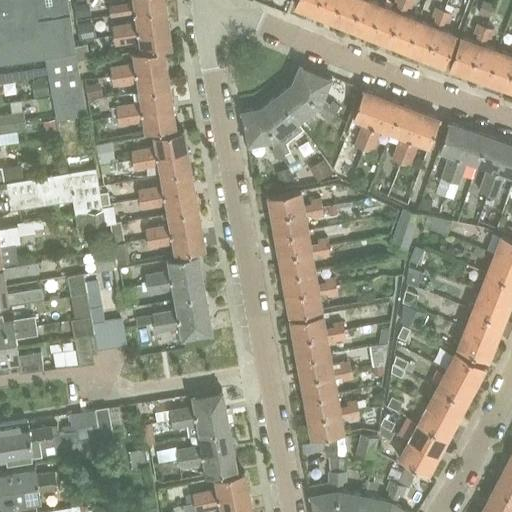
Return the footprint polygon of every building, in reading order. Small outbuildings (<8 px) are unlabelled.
[(0,0),(0,61),(44,55),(56,120),(87,114),(67,0),(0,0)] [(134,0),(135,1),(110,5),(111,14),(136,11),(165,7),(164,0),(134,0)] [(294,0),(294,3),(314,11),(317,0),(294,0)] [(317,0),(314,11),(333,18),(339,0),(317,0)] [(339,0),(333,18),(351,26),(361,0),(339,0)] [(361,0),(351,26),(370,33),(382,2),(375,0),(361,0)] [(370,33),(388,40),(404,0),(396,0),(399,1),(396,8),(382,2),(370,33)] [(413,0),(404,0),(388,40),(407,48),(419,18),(405,12),(408,4),(411,6),(413,0)] [(445,63),(456,33),(443,28),(446,20),(449,21),(452,11),(450,11),(453,5),(446,3),(444,8),(426,55),(445,63)] [(407,48),(426,55),(444,8),(436,5),(432,15),(436,16),(433,23),(419,18),(407,48)] [(168,26),(165,7),(136,11),(137,21),(113,25),(114,34),(168,26)] [(94,21),(77,23),(79,39),(96,36),(94,21)] [(486,24),(478,21),(474,31),(478,32),(475,40),(460,34),(449,66),(469,73),(486,24)] [(494,27),(486,24),(469,73),(488,79),(499,48),(484,43),(487,35),(491,36),(494,27)] [(171,46),(168,26),(114,34),(115,44),(140,40),(142,49),(163,46),(163,47),(171,46)] [(79,61),(84,60),(91,59),(88,42),(76,44),(79,61)] [(163,46),(142,49),(134,50),(136,62),(111,65),(112,75),(166,67),(163,47),(163,46)] [(511,53),(499,48),(488,79),(507,86),(511,70),(511,53)] [(331,74),(301,62),(293,81),(336,111),(341,104),(333,98),(331,100),(323,95),(327,86),(331,74)] [(169,86),(166,67),(112,75),(113,84),(138,80),(140,91),(169,86)] [(46,77),(31,80),(34,97),(50,94),(46,77)] [(336,111),(293,81),(292,81),(278,92),(300,119),(317,106),(324,110),(322,112),(330,118),(336,111)] [(100,82),(85,84),(88,97),(102,95),(100,82)] [(116,105),(118,114),(172,106),(169,86),(140,91),(141,101),(116,105)] [(365,147),(382,95),(363,88),(353,116),(365,121),(357,144),(365,147)] [(278,92),(261,105),(283,152),(291,149),(287,141),(303,128),(298,121),(300,119),(278,92)] [(401,102),(382,95),(365,147),(373,150),(382,127),(392,131),(401,102)] [(420,110),(401,102),(392,131),(401,134),(393,158),(402,161),(420,110)] [(283,152),(261,105),(241,109),(246,142),(272,137),(276,146),(272,147),(276,157),(278,156),(279,160),(285,158),(283,152)] [(175,126),(172,106),(118,114),(119,123),(144,120),(146,130),(175,126)] [(0,122),(25,119),(23,109),(7,112),(0,112),(0,122)] [(429,146),(439,117),(420,110),(402,161),(411,165),(419,143),(429,146)] [(43,120),(45,132),(57,130),(55,118),(43,120)] [(0,132),(26,128),(25,119),(0,122),(0,132)] [(468,127),(449,120),(439,147),(450,151),(441,176),(450,179),(468,127)] [(487,134),(468,127),(450,179),(459,183),(468,158),(478,162),(487,134)] [(183,128),(164,132),(155,133),(157,144),(131,149),(133,158),(187,149),(183,128)] [(506,141),(487,134),(478,162),(488,165),(479,190),(488,193),(506,141)] [(111,141),(96,143),(100,163),(111,161),(111,158),(114,157),(111,141)] [(511,142),(506,141),(488,193),(497,196),(506,172),(511,174),(511,142)] [(191,169),(187,149),(133,158),(134,168),(160,164),(162,174),(191,169)] [(317,180),(332,172),(324,158),(310,166),(317,180)] [(95,166),(65,171),(4,181),(0,181),(0,213),(11,208),(73,198),(75,212),(103,208),(103,207),(103,205),(99,182),(96,166),(95,166)] [(194,188),(191,169),(162,174),(164,184),(138,188),(140,198),(194,188)] [(99,182),(103,205),(113,203),(109,181),(99,182)] [(198,208),(194,188),(140,198),(141,207),(167,202),(169,213),(198,208)] [(268,194),(272,214),(323,205),(322,196),(312,198),(312,201),(303,203),(300,188),(268,194)] [(419,207),(429,210),(433,199),(423,196),(419,207)] [(335,203),(327,204),(329,214),(337,212),(335,203)] [(103,207),(103,208),(106,223),(117,221),(114,205),(103,207)] [(315,216),(324,214),(323,205),(272,214),(276,234),(309,228),(306,213),(314,211),(315,216)] [(407,250),(417,222),(421,211),(405,205),(390,244),(407,250)] [(78,233),(107,228),(106,224),(106,223),(103,208),(75,212),(78,233)] [(145,228),(147,237),(201,228),(198,208),(169,213),(171,223),(145,228)] [(453,219),(421,211),(417,222),(447,233),(453,219)] [(18,225),(0,227),(0,263),(16,261),(14,243),(21,242),(19,235),(45,231),(43,217),(17,221),(18,225)] [(110,223),(114,242),(127,240),(125,240),(121,220),(117,221),(106,223),(106,224),(110,223)] [(511,232),(511,225),(500,221),(498,227),(511,232)] [(205,247),(201,228),(147,237),(149,246),(174,242),(176,252),(205,247)] [(276,234),(279,254),(330,245),(346,241),(345,234),(319,238),(320,242),(311,243),(309,228),(276,234)] [(495,252),(511,258),(511,236),(502,233),(495,252)] [(127,240),(114,242),(117,263),(130,261),(127,240)] [(420,263),(426,249),(415,244),(409,259),(420,263)] [(331,253),(330,245),(279,254),(283,273),(315,268),(313,252),(321,251),(322,255),(331,253)] [(484,258),(487,250),(475,245),(472,253),(484,258)] [(114,267),(110,248),(94,251),(97,270),(114,267)] [(146,274),(147,283),(201,273),(198,252),(168,257),(170,269),(146,274)] [(488,271),(511,280),(511,258),(495,252),(488,271)] [(0,267),(0,285),(6,284),(5,278),(39,272),(37,262),(0,267)] [(417,285),(423,271),(408,265),(406,280),(417,285)] [(318,283),(315,268),(283,273),(286,294),(337,285),(335,276),(326,278),(327,282),(318,283)] [(71,295),(87,293),(85,281),(84,271),(68,274),(71,295)] [(510,301),(511,297),(511,280),(488,271),(480,290),(510,301)] [(176,298),(205,292),(201,273),(147,283),(137,285),(138,292),(149,291),(149,292),(174,287),(176,298)] [(85,281),(87,293),(91,315),(92,323),(105,321),(100,289),(99,279),(85,281)] [(8,292),(6,284),(0,285),(0,303),(43,297),(42,287),(8,292)] [(337,285),(286,294),(290,313),(309,310),(323,308),(320,292),(328,291),(329,294),(338,293),(337,285)] [(414,305),(418,294),(406,288),(402,300),(414,305)] [(480,290),(473,309),(503,320),(510,301),(480,290)] [(154,322),(208,312),(205,292),(176,298),(178,308),(153,312),(154,322)] [(75,318),(91,315),(87,293),(71,295),(75,318)] [(428,314),(403,302),(399,319),(420,329),(428,314)] [(0,310),(0,329),(37,324),(36,315),(13,318),(12,309),(0,310)] [(465,327),(496,339),(503,320),(473,309),(465,327)] [(181,327),(183,337),(212,332),(208,312),(154,322),(156,331),(181,327)] [(294,337),(344,328),(353,327),(352,318),(333,322),(333,326),(325,327),(323,312),(290,317),(294,337)] [(71,319),(73,336),(93,333),(93,331),(92,323),(91,315),(75,318),(71,319)] [(109,329),(111,346),(127,344),(122,318),(107,320),(109,329)] [(93,331),(93,333),(96,348),(111,346),(109,329),(107,320),(105,321),(92,323),(93,331)] [(39,333),(37,324),(0,329),(0,348),(18,345),(16,337),(39,333)] [(405,339),(410,328),(402,324),(397,335),(405,339)] [(380,327),(380,342),(387,342),(389,326),(380,327)] [(465,327),(463,335),(458,346),(488,358),(496,339),(465,327)] [(344,328),(294,337),(297,357),(329,351),(327,336),(335,335),(335,339),(345,337),(344,328)] [(96,352),(96,348),(93,333),(73,336),(78,364),(93,362),(92,352),(96,352)] [(373,365),(385,363),(388,342),(387,342),(380,342),(370,344),(373,365)] [(19,354),(18,345),(0,348),(0,367),(16,365),(17,373),(42,369),(40,351),(19,354)] [(447,367),(476,383),(485,365),(456,349),(447,367)] [(297,357),(301,377),(351,368),(349,359),(340,361),(340,365),(332,367),(329,351),(297,357)] [(408,360),(396,354),(394,362),(404,367),(408,360)] [(383,373),(385,363),(373,365),(375,374),(383,373)] [(405,370),(395,364),(391,371),(401,377),(405,370)] [(447,367),(437,385),(466,401),(476,383),(447,367)] [(301,377),(305,396),(337,391),(334,376),(342,374),(343,379),(353,377),(351,368),(301,377)] [(457,419),(466,401),(437,385),(428,403),(457,419)] [(157,421),(172,418),(226,408),(222,388),(194,393),(193,393),(194,401),(195,404),(155,411),(157,421)] [(339,405),(337,391),(305,396),(308,416),(359,407),(357,398),(347,400),(347,404),(339,405)] [(428,403),(418,421),(447,436),(457,419),(428,403)] [(98,427),(93,427),(95,437),(95,439),(114,436),(109,407),(109,406),(97,408),(100,426),(98,427)] [(312,437),(332,434),(344,431),(341,416),(350,414),(351,418),(360,416),(359,407),(308,416),(312,437)] [(98,427),(100,426),(97,408),(70,412),(72,424),(64,425),(65,432),(77,430),(93,427),(98,427)] [(226,408),(172,418),(173,428),(198,423),(200,433),(229,428),(226,408)] [(380,424),(391,429),(395,422),(384,416),(380,423),(380,424)] [(0,423),(0,442),(59,433),(58,425),(29,429),(28,419),(0,423)] [(143,433),(153,431),(152,421),(141,423),(143,433)] [(438,454),(447,436),(418,421),(409,439),(438,454)] [(391,429),(380,424),(379,432),(390,438),(393,431),(390,430),(391,429)] [(95,437),(93,427),(77,430),(79,439),(95,437)] [(233,448),(229,428),(200,433),(202,443),(177,448),(179,457),(233,448)] [(65,432),(59,433),(0,442),(0,460),(56,451),(55,443),(79,439),(77,430),(65,432)] [(373,455),(378,435),(362,431),(357,451),(373,455)] [(360,511),(365,493),(342,488),(342,480),(346,480),(346,469),(347,453),(344,434),(338,436),(337,511),(360,511)] [(313,511),(337,511),(338,436),(328,439),(328,444),(324,444),(325,457),(329,457),(329,468),(329,479),(333,479),(333,488),(310,493),(313,511)] [(438,454),(409,439),(399,457),(428,472),(438,454)] [(207,473),(217,471),(236,468),(233,448),(179,457),(180,467),(205,462),(207,473)] [(511,452),(503,468),(511,473),(511,452)] [(0,470),(0,488),(72,478),(71,469),(60,470),(36,474),(35,465),(0,470)] [(494,486),(511,495),(511,473),(503,468),(494,486)] [(244,470),(224,474),(215,476),(217,487),(185,494),(187,503),(194,502),(248,491),(244,470)] [(369,473),(365,493),(360,511),(385,511),(399,481),(391,478),(387,487),(391,489),(388,497),(376,495),(380,475),(369,473)] [(57,480),(0,488),(0,501),(0,505),(1,506),(14,504),(30,501),(40,499),(39,492),(58,489),(57,480)] [(413,511),(399,502),(396,500),(399,492),(404,493),(407,484),(399,481),(385,511),(413,511)] [(511,511),(511,495),(494,486),(484,504),(499,511),(511,511)] [(243,511),(252,510),(248,491),(194,502),(196,511),(221,506),(222,511),(243,511)] [(153,494),(142,496),(144,504),(155,502),(153,494)] [(36,503),(1,509),(1,511),(88,511),(87,503),(37,511),(36,503)]
